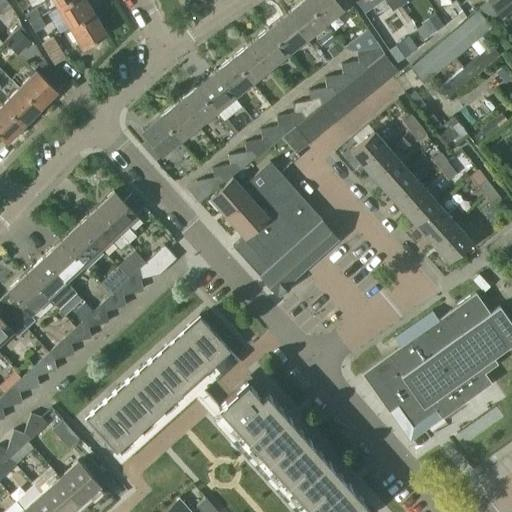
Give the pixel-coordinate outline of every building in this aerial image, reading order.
[(0,0),(0,11),(2,14),(11,6),(5,0),(0,0)] [(68,0),(59,6),(71,26),(95,12),(88,0),(68,0)] [(302,0),(288,12),(286,14),(306,39),(308,37),(324,24),(304,0),(302,0)] [(304,0),(324,24),(326,22),(343,9),(342,9),(335,0),(304,0)] [(347,0),(335,0),(342,9),(350,3),(347,0)] [(396,0),(385,0),(393,11),(401,6),(396,0)] [(511,0),(494,0),(490,3),(500,17),(511,8),(511,0)] [(24,14),(29,24),(40,17),(34,8),(24,14)] [(424,84),(491,26),(477,10),(410,66),(424,84)] [(95,12),(71,26),(79,40),(74,43),(78,50),(107,32),(95,12)] [(434,13),(414,26),(422,37),(442,24),(434,13)] [(270,26),(268,28),(288,53),(290,51),(306,39),(286,14),(270,26)] [(29,24),(34,32),(45,25),(40,17),(29,24)] [(23,50),(34,43),(20,24),(11,34),(20,46),(23,50)] [(252,41),(249,43),(270,68),(272,66),(288,53),(268,28),(252,41)] [(356,50),(358,61),(364,60),(369,65),(373,62),(384,53),(380,47),(368,29),(343,47),(356,50)] [(496,41),(487,30),(476,39),(485,49),(496,41)] [(54,64),(65,58),(66,57),(52,35),(41,43),(54,64)] [(234,55),(231,57),(252,82),(254,80),(270,68),(249,43),(234,55)] [(497,52),(491,45),(464,68),(463,67),(437,89),(444,97),(497,52)] [(384,53),(373,62),(387,78),(397,70),(384,53)] [(215,70),(213,72),(233,97),(236,95),(252,82),(231,57),(215,70)] [(80,72),(65,58),(54,64),(73,80),(80,72)] [(352,78),(363,70),(369,65),(364,60),(358,61),(340,63),(342,74),(348,73),(352,78)] [(377,87),(387,78),(373,62),(369,65),(363,70),(377,87)] [(41,107),(58,90),(37,70),(21,87),(41,107)] [(377,87),(363,70),(352,78),(352,79),(366,95),(377,87)] [(197,84),(195,86),(215,111),(218,110),(233,97),(213,72),(197,84)] [(324,77),(326,87),(332,86),(336,91),(342,87),(352,79),(352,78),(348,73),(342,74),(324,77)] [(356,104),(366,95),(352,79),(342,87),(356,104)] [(179,99),(177,101),(197,126),(200,124),(215,111),(195,86),(179,99)] [(321,103),(331,95),(336,91),(332,86),(326,87),(308,90),(310,99),(315,98),(320,104),(321,103)] [(21,87),(4,104),(24,124),(41,107),(21,87)] [(345,112),(356,104),(342,87),(336,91),(331,95),(345,112)] [(469,135),(453,115),(441,125),(414,90),(408,94),(451,149),(469,135)] [(335,121),(345,112),(331,95),(321,103),(335,121)] [(292,103),(294,113),(300,111),(304,117),(320,104),(315,98),(310,99),(292,103)] [(177,101),(159,115),(179,141),(197,126),(177,101)] [(308,142),(335,121),(321,103),(320,104),(304,117),(295,125),(308,142)] [(24,124),(4,104),(0,107),(0,135),(7,142),(24,124)] [(300,111),(294,113),(276,116),(278,125),(283,124),(288,130),(295,125),(304,117),(300,111)] [(419,124),(411,113),(402,120),(410,131),(419,124)] [(143,128),(140,130),(161,156),(179,141),(159,115),(143,128)] [(260,128),(262,138),(267,137),(272,143),(282,135),(288,130),(283,124),(278,125),(260,128)] [(426,134),(419,124),(410,131),(417,140),(426,134)] [(296,152),(308,142),(295,125),(288,130),(282,135),(296,152)] [(351,149),(368,168),(392,147),(375,128),(351,149)] [(267,137),(262,138),(244,142),(246,151),(251,150),(256,156),(272,143),(267,137)] [(368,168),(384,186),(408,166),(392,147),(368,168)] [(228,154),(230,164),(236,163),(240,169),(256,156),(251,150),(246,151),(228,154)] [(448,163),(440,152),(432,159),(440,170),(448,163)] [(275,205),(267,213),(245,234),(236,243),(234,245),(278,293),(340,236),(332,227),(324,218),(282,171),(271,159),(250,178),(275,205)] [(212,167),(214,177),(219,176),(224,182),(240,169),(236,163),(230,164),(212,167)] [(457,173),(448,163),(440,170),(448,180),(457,173)] [(384,186),(400,205),(424,184),(408,166),(384,186)] [(211,195),(228,214),(251,194),(234,175),(211,195)] [(224,182),(219,176),(214,177),(196,180),(187,188),(198,202),(224,182)] [(484,196),(493,188),(484,177),(474,184),(484,196)] [(400,205),(416,223),(440,202),(424,184),(400,205)] [(501,198),(493,188),(484,196),(491,205),(501,198)] [(137,213),(124,198),(115,189),(97,206),(130,241),(136,235),(125,224),(137,213)] [(267,213),(251,194),(228,214),(245,234),(267,213)] [(416,223),(432,242),(456,221),(464,213),(455,205),(448,212),(440,202),(416,223)] [(97,206),(80,222),(101,246),(109,239),(119,250),(130,241),(97,206)] [(473,240),(456,221),(432,242),(449,261),(473,240)] [(84,262),(101,246),(80,222),(62,238),(84,262)] [(508,245),(511,241),(511,227),(501,235),(508,245)] [(62,238),(44,255),(66,279),(84,262),(62,238)] [(164,244),(136,270),(138,279),(140,278),(159,274),(177,258),(164,244)] [(49,295),(66,279),(44,255),(27,271),(49,295)] [(118,287),(120,295),(123,294),(143,288),(140,278),(138,279),(136,270),(118,287)] [(49,295),(27,271),(9,288),(31,312),(49,295)] [(126,305),(123,294),(120,295),(118,287),(101,302),(104,311),(105,310),(126,305)] [(371,365),(363,371),(368,378),(389,409),(398,403),(413,425),(418,421),(421,420),(426,427),(462,401),(464,400),(493,380),(486,370),(500,361),(495,354),(509,344),(511,342),(511,317),(502,303),(490,311),(486,305),(476,291),(456,305),(437,319),(432,312),(431,311),(432,311),(432,310),(393,337),(395,339),(396,337),(401,344),(382,357),(371,365)] [(92,310),(83,319),(86,327),(88,327),(109,321),(105,310),(104,311),(101,302),(93,310),(92,310)] [(0,340),(14,328),(0,312),(0,340)] [(199,315),(85,417),(115,451),(182,391),(191,400),(238,359),(199,315)] [(91,337),(88,327),(86,327),(83,319),(66,335),(68,343),(71,342),(91,337)] [(49,351),(51,359),(54,359),(74,353),(71,342),(68,343),(66,335),(49,351)] [(49,351),(33,366),(32,367),(34,376),(36,375),(57,369),(54,359),(51,359),(49,351)] [(20,378),(14,384),(16,392),(19,391),(39,385),(36,375),(34,376),(32,367),(20,378)] [(11,387),(14,384),(20,378),(14,372),(0,385),(0,389),(4,393),(11,387)] [(249,377),(218,406),(312,511),(358,511),(367,504),(265,390),(259,395),(247,381),(250,378),(249,377)] [(19,391),(16,392),(14,384),(11,387),(0,396),(0,407),(2,407),(22,401),(19,391)] [(22,435),(31,438),(47,423),(41,416),(31,412),(23,432),(22,435)] [(67,445),(76,436),(58,419),(49,428),(67,445)] [(13,429),(6,449),(5,451),(13,454),(31,438),(22,435),(23,432),(13,429)] [(10,457),(13,454),(5,451),(6,449),(0,446),(0,478),(16,464),(10,457)] [(77,458),(59,474),(81,499),(99,483),(77,458)] [(66,511),(81,499),(59,474),(40,490),(59,511),(66,511)] [(59,511),(40,490),(23,506),(27,511),(59,511)] [(205,497),(196,505),(201,511),(211,504),(205,497)] [(162,511),(189,511),(178,499),(162,511)]
